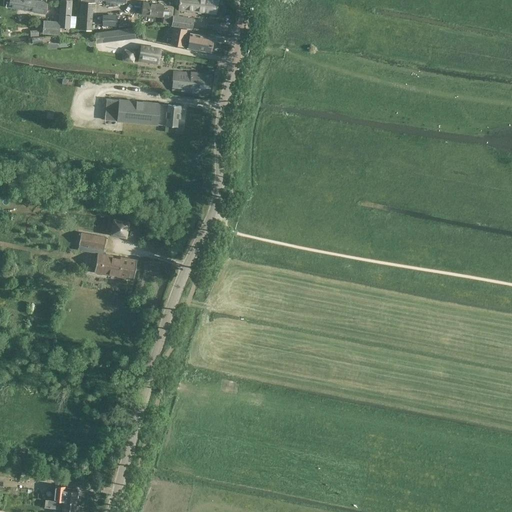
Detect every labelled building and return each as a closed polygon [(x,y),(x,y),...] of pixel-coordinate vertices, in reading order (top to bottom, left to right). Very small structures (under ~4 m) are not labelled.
[(46,3),(30,0),(9,0),(8,6),(45,13),(46,3)] [(58,35),(59,27),(68,28),(70,0),(60,0),(59,21),(43,20),(42,34),(58,35)] [(94,0),(105,0),(125,3),(125,0),(80,0),(80,2),(80,1),(78,30),(91,30),(93,3),(95,3),(94,0)] [(174,10),(171,26),(191,29),(193,19),(180,17),(181,10),(215,14),(217,0),(179,0),(178,10),(174,10)] [(163,23),(171,24),(173,9),(173,7),(173,6),(143,2),(141,14),(164,17),(163,23)] [(116,15),(102,15),(102,26),(116,26),(116,15)] [(134,27),(101,32),(102,43),(135,38),(134,27)] [(210,52),(213,38),(189,34),(189,35),(185,35),(186,29),(173,27),(170,44),(183,47),(184,40),(188,41),(187,47),(210,52)] [(141,46),(139,58),(158,61),(160,49),(141,46)] [(212,75),(173,72),(171,91),(209,94),(212,75)] [(165,126),(176,127),(177,118),(179,119),(181,106),(159,104),(159,103),(106,98),(104,125),(116,126),(117,121),(157,125),(157,124),(165,124),(165,126)] [(112,218),(109,235),(126,238),(129,221),(112,218)] [(81,233),(79,244),(103,248),(105,238),(81,233)] [(89,272),(119,278),(120,279),(125,261),(93,254),(89,272)] [(64,489),(63,501),(76,503),(77,491),(64,489)] [(74,511),(76,503),(63,501),(61,511),(74,511)]
